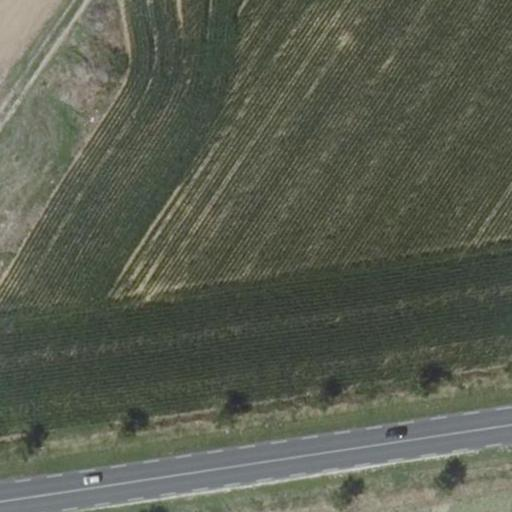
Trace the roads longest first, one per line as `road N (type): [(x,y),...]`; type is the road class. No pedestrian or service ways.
road 1 (primary): [(0,497),(511,422)]
road 2 (track): [(0,150),(95,0)]
